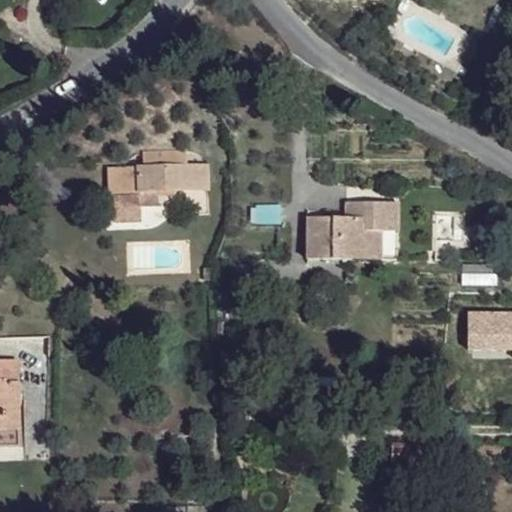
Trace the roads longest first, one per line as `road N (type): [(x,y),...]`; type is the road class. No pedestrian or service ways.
road 1 (residential): [(271,0),(322,54),(511,158)]
road 2 (tertiary): [(179,0),(157,28),(0,128)]
